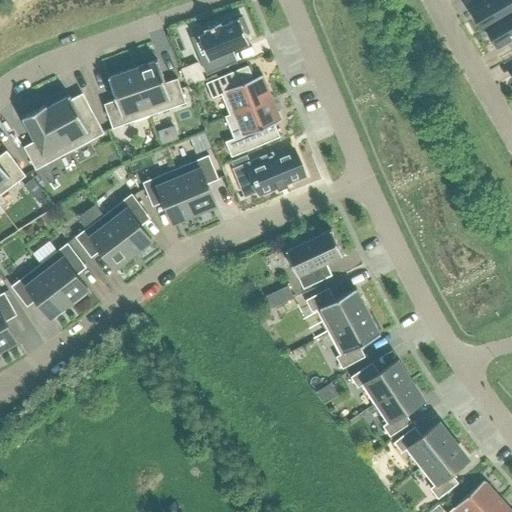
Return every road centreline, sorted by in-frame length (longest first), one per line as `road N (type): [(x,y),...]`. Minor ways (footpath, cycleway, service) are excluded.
road 1 (residential): [(364,178),(178,256),(0,389)]
road 2 (residential): [(218,0),(36,70),(0,93)]
road 3 (residential): [(457,359),(364,178)]
road 4 (residential): [(364,178),(289,0)]
road 5 (residential): [(511,133),(434,0)]
